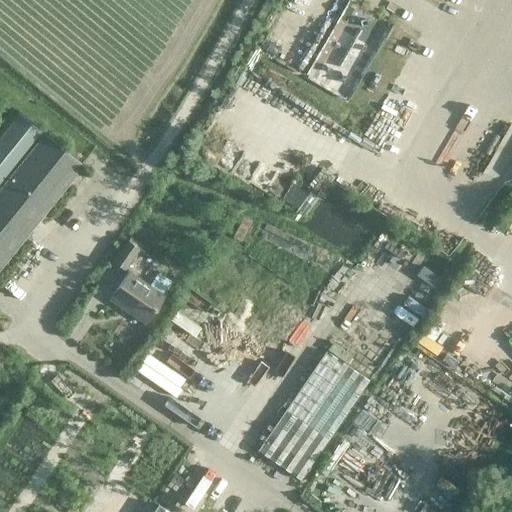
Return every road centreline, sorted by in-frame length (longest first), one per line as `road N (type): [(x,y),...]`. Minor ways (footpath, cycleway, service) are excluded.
road 1 (unclassified): [(290,511),(46,335),(37,318),(67,272),(134,202)]
road 2 (track): [(134,202),(250,0)]
road 3 (unknown): [(394,511),(473,393)]
